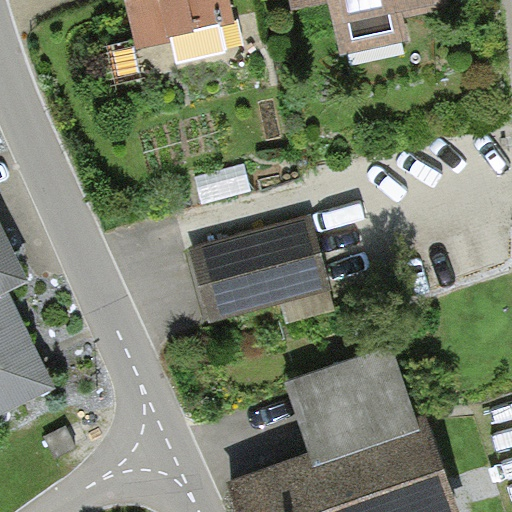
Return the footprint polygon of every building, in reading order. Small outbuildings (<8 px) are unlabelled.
[(240,0),(137,0),(148,48),(246,27),(240,0)] [(300,0),(303,14),(340,7),(353,74),(423,60),(415,22),(455,14),(452,0),(300,0)] [(40,278),(0,201),(0,421),(64,389),(13,292),(40,278)] [(337,294),(315,214),(195,248),(218,327),(337,294)] [(241,480),(250,511),(469,511),(438,414),(425,418),(403,348),(294,381),(317,457),(241,480)]
